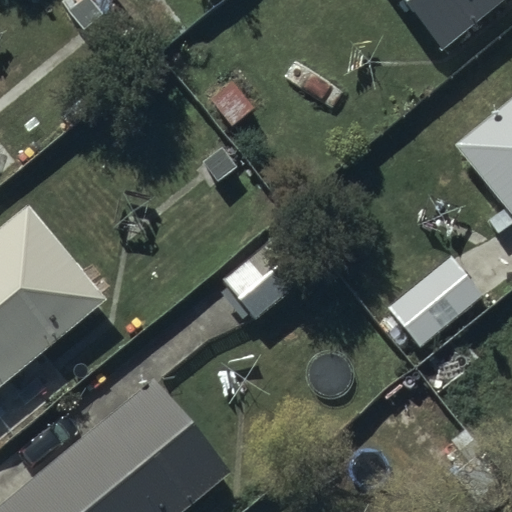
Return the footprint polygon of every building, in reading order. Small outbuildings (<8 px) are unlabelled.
[(511,0),(389,0),(440,61),(511,0)] [(511,215),(511,99),(455,148),(511,215)] [(0,381),(102,300),(26,206),(0,226),(0,381)] [(252,322),(313,267),(280,230),(218,285),(252,322)] [(182,511),(228,474),(153,383),(0,509),(0,511),(182,511)]
